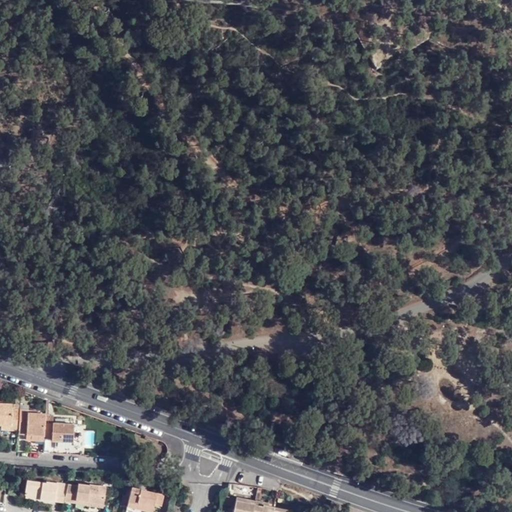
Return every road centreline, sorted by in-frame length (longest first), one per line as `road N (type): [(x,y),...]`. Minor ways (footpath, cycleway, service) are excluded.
road 1 (unclassified): [(25,375),(62,363),(350,328),(433,300),(511,253)]
road 2 (residential): [(224,450),(204,475),(0,458)]
road 3 (tertiary): [(25,375),(224,450)]
road 4 (tertiary): [(224,450),(412,511)]
